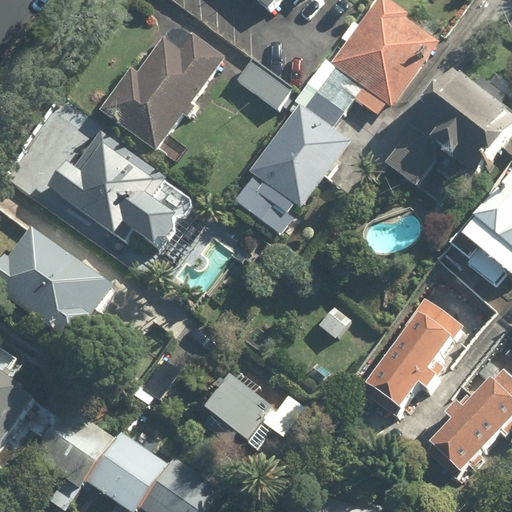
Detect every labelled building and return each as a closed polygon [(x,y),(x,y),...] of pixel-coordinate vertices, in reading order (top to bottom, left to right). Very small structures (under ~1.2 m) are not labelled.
[(256,0),(274,17),(289,0),(294,0),(296,2),(297,0),(256,0)] [(398,113),(445,45),(413,23),(417,17),(393,0),(384,0),(364,29),(358,24),(345,41),(352,46),(337,68),(357,82),(361,85),(366,89),(358,101),(361,104),(384,120),(392,108),(398,113)] [(105,116),(163,157),(190,120),(195,124),(205,110),(200,106),(231,62),(181,26),(144,78),(136,72),(105,116)] [(270,185),(263,195),(297,219),(304,209),(311,215),(367,135),(349,122),(361,104),(348,95),(357,82),(337,68),(330,63),(312,89),(316,92),(257,176),(270,185)] [(298,95),(256,64),(243,83),(285,114),(298,95)] [(392,166),(425,191),(439,173),(456,186),(470,168),(489,183),(511,152),(511,108),(510,106),(511,103),(511,84),(497,74),(486,88),(465,72),(392,166)] [(76,164),(55,194),(133,250),(144,236),(170,255),(194,222),(159,196),(172,178),(111,134),(85,170),(76,164)] [(511,191),(475,235),(511,267),(511,191)] [(6,259),(0,268),(0,290),(88,349),(108,318),(133,334),(145,317),(120,300),(121,299),(127,290),(37,230),(14,265),(6,259)] [(377,388),(415,412),(431,388),(439,393),(448,378),(440,373),(468,329),(430,305),(377,388)] [(358,322),(336,309),(323,330),(344,344),(358,322)] [(0,473),(50,398),(0,365),(0,473)] [(511,375),(481,406),(474,399),(458,416),(465,422),(442,445),(474,477),(511,438),(511,375)] [(238,387),(216,414),(258,447),(279,419),(238,387)] [(219,511),(232,493),(179,460),(176,465),(133,437),(98,492),(121,507),(117,511),(219,511)] [(392,511),(346,500),(343,511),(392,511)]
